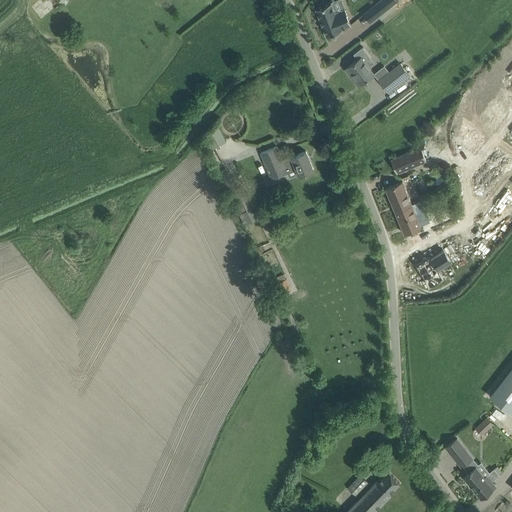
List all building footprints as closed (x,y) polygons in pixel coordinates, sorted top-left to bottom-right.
[(378,16),(398,0),(380,0),(371,7),(378,16)] [(335,12),(331,3),(332,3),(331,2),(316,9),(316,10),(316,9),(326,35),(326,36),(342,30),(342,29),(341,28),(350,25),(351,25),(345,8),(344,8),(344,9),(335,12)] [(361,83),(374,74),(365,62),(371,57),(363,46),(353,54),(358,59),(346,68),(351,76),(354,74),(361,83)] [(388,92),(409,75),(401,63),(379,80),(388,92)] [(455,121),(473,103),(466,96),(448,114),(455,121)] [(475,116),(495,133),(504,123),(483,106),(475,116)] [(209,134),(217,148),(230,140),(222,126),(209,134)] [(295,165),(299,175),(313,169),(306,151),(292,156),(292,157),(283,161),(277,146),(261,152),(271,177),(287,171),(286,169),(295,165)] [(426,160),(421,147),(391,159),(397,173),(426,160)] [(472,171),(465,178),(475,187),(471,191),(484,202),(494,191),(472,171)] [(402,181),(385,188),(404,233),(421,226),(421,225),(429,222),(421,201),(412,204),(402,181)] [(237,188),(230,191),(245,224),(252,221),(237,188)] [(427,284),(442,279),(438,270),(452,265),(447,252),(433,257),(432,255),(417,261),(427,284)] [(285,274),(276,278),(283,293),(292,290),(285,274)] [(511,346),(504,339),(461,391),(479,405),(511,364),(511,346)] [(511,366),(490,395),(511,411),(511,366)] [(493,423),(487,417),(476,428),(477,429),(481,425),(486,430),(493,423)] [(457,438),(446,447),(461,466),(463,465),(469,472),(464,476),(481,497),(495,486),(491,481),(499,475),(494,468),(484,477),(476,466),(475,467),(470,460),(472,457),(457,438)] [(377,480),(347,511),(373,511),(391,494),(390,493),(400,483),(388,471),(378,481),(377,480)] [(368,482),(360,475),(352,483),(359,490),(368,482)]
